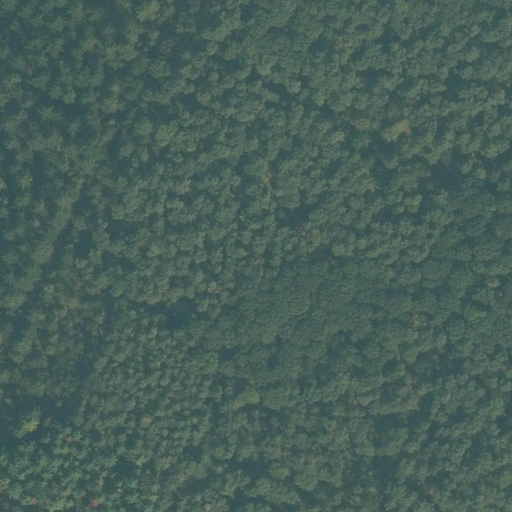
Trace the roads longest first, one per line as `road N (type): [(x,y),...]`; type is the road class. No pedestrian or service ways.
road 1 (track): [(54,263),(166,37)]
road 2 (track): [(0,372),(54,263)]
